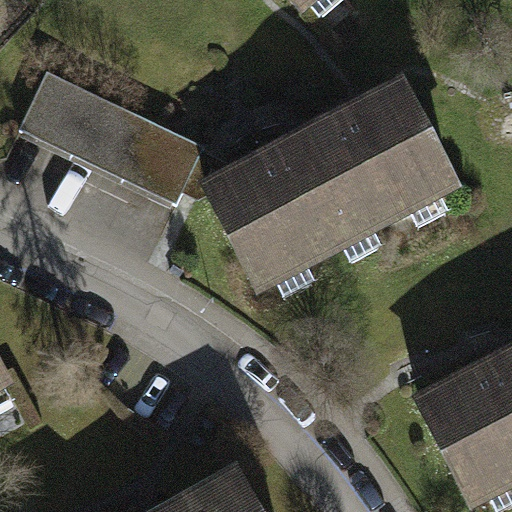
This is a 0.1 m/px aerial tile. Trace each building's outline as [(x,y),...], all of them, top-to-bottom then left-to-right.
[(287,0),(298,13),(312,0),(287,0)] [(195,150),(40,73),(12,130),(167,207),(195,150)] [(396,89),(199,190),(249,288),(446,188),(396,89)] [(463,504),(511,478),(511,354),(412,407),(463,504)] [(276,511),(242,451),(131,511),(276,511)]
